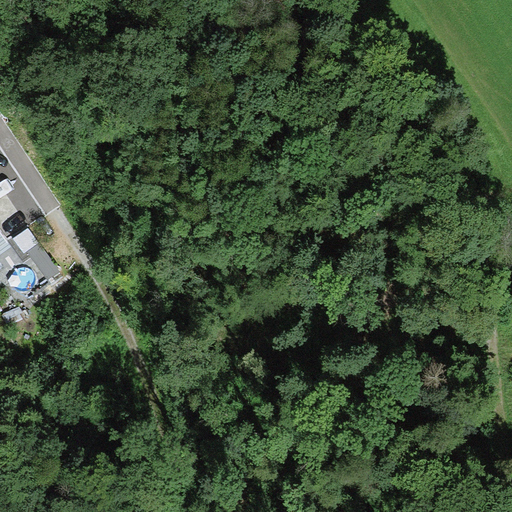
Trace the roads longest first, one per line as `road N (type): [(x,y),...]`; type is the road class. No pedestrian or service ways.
road 1 (track): [(276,0),(326,60),(479,350),(509,511)]
road 2 (track): [(83,257),(111,305),(185,511)]
road 3 (residential): [(0,139),(83,257)]
